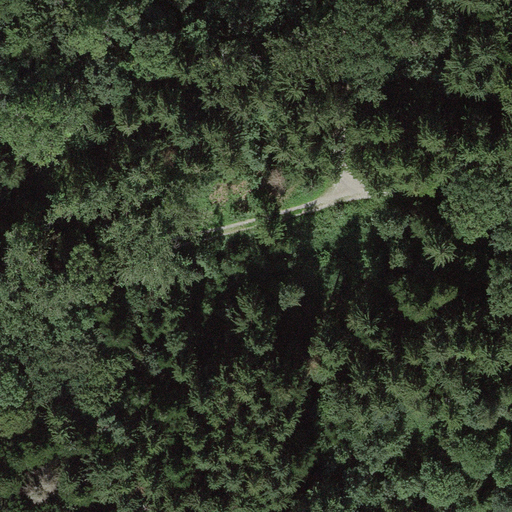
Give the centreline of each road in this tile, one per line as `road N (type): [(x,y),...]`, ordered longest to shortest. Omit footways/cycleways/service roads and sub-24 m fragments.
road 1 (track): [(0,280),(511,157)]
road 2 (track): [(340,202),(353,0)]
